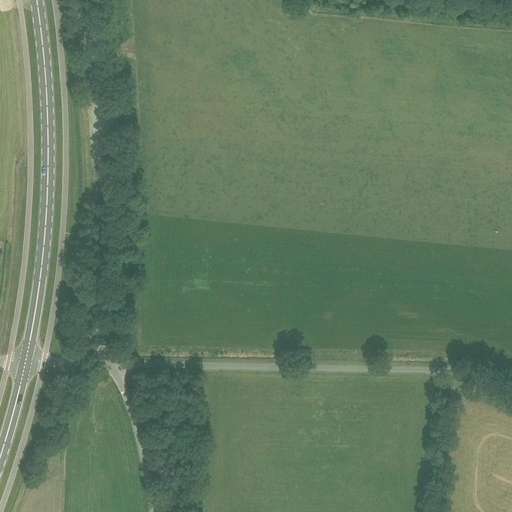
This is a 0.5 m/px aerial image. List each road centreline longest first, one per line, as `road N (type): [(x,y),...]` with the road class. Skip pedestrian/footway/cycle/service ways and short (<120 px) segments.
road 1 (unclassified): [(115,362),(457,373),(511,392)]
road 2 (secondary): [(27,359),(47,204),(39,0)]
road 3 (unclassified): [(154,511),(115,362)]
